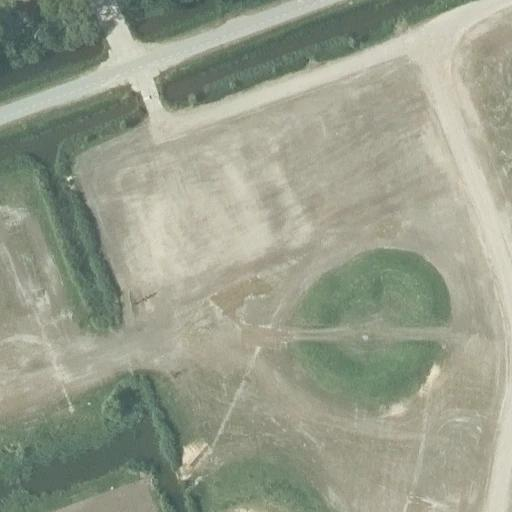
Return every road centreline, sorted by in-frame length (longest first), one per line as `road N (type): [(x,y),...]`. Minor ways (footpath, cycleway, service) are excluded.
road 1 (track): [(511,0),(451,24),(435,40),(431,66),(511,310)]
road 2 (track): [(136,65),(162,133),(438,36)]
road 3 (track): [(511,383),(491,511)]
